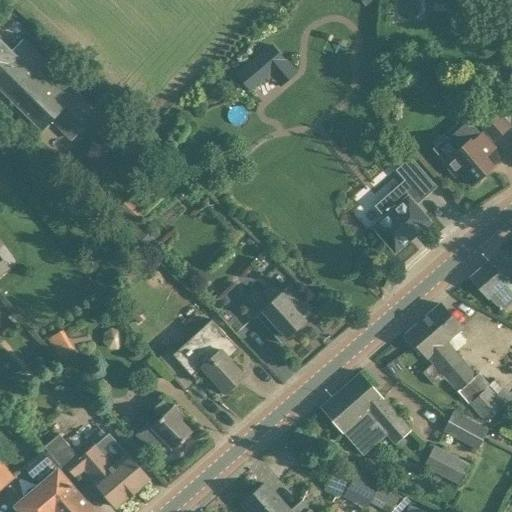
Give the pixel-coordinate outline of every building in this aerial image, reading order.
[(0,88),(42,130),(64,108),(85,128),(99,114),(66,81),(67,80),(23,37),(10,50),(0,40),(0,88)] [(270,73),(285,61),(272,45),(237,75),(250,90),(270,73)] [(484,157),(495,149),(482,133),(481,134),(469,120),(449,138),(457,147),(459,149),(444,162),(456,176),(461,172),(472,185),(487,172),(485,170),(491,165),(484,157)] [(430,222),(415,204),(412,201),(418,195),(421,198),(436,185),(411,157),(396,170),(408,183),(393,196),(390,193),(374,206),(384,217),(373,227),(395,252),(410,239),(408,238),(414,232),(416,234),(430,222)] [(119,208),(135,223),(147,210),(131,195),(119,208)] [(155,239),(143,226),(133,235),(145,248),(155,239)] [(508,283),(490,260),(469,278),(488,300),(490,299),(502,312),(511,302),(511,292),(506,285),(508,283)] [(305,321),(300,316),(309,307),(290,286),(273,301),(257,317),(281,342),(287,337),(305,321)] [(440,303),(406,333),(433,363),(422,372),(435,386),(443,379),(456,394),(458,392),(468,403),(489,385),(479,373),(476,375),(446,340),(459,329),(440,303)] [(197,380),(207,374),(224,393),(223,393),(224,394),(245,375),(229,357),(238,349),(211,319),(173,354),(169,349),(156,360),(184,391),(197,380)] [(63,329),(48,339),(60,359),(61,359),(64,364),(77,356),(74,351),(75,350),(63,329)] [(396,444),(407,434),(411,430),(374,388),(361,373),(321,407),(362,456),(388,434),(396,444)] [(135,433),(141,439),(155,454),(166,442),(173,450),(193,431),(182,419),(186,416),(175,404),(169,409),(162,402),(153,410),(157,413),(160,417),(150,426),(147,422),(135,433)] [(457,403),(442,431),(476,450),(488,429),(466,417),(469,409),(457,403)] [(507,420),(498,410),(489,417),(499,427),(507,420)] [(149,479),(127,453),(112,465),(94,444),(79,457),(59,433),(43,447),(62,469),(66,466),(75,477),(85,469),(116,507),(149,479)] [(469,464),(434,445),(423,466),(459,484),(469,464)] [(51,462),(41,450),(38,453),(23,466),(33,478),(34,476),(51,462)] [(0,488),(14,476),(0,459),(0,488)] [(369,459),(364,470),(381,479),(387,467),(369,459)] [(69,483),(58,470),(41,484),(15,506),(20,511),(52,511),(45,504),(69,483)] [(331,475),(327,491),(343,494),(346,478),(331,475)] [(360,475),(354,487),(351,493),(388,511),(389,511),(398,496),(360,475)] [(93,511),(69,483),(45,504),(52,511),(93,511)] [(242,501),(251,511),(289,511),(264,483),(242,501)]
